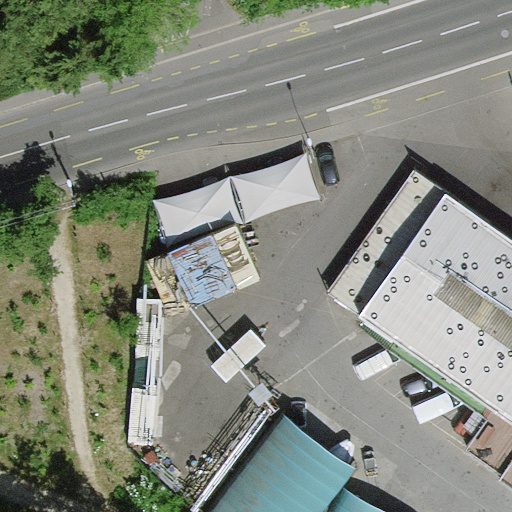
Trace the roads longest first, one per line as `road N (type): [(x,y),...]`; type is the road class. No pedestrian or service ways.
road 1 (primary): [(201,103),(511,10)]
road 2 (primary): [(0,157),(201,103)]
